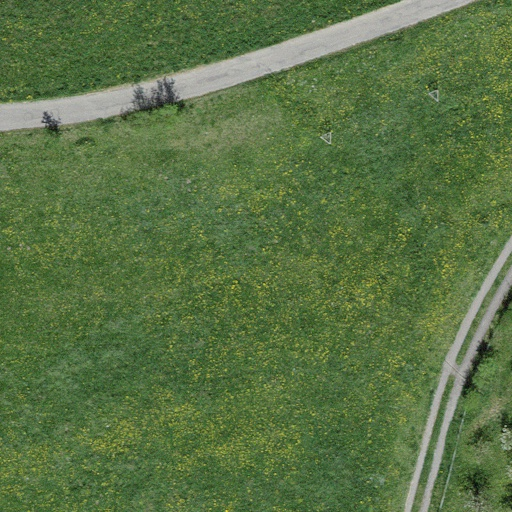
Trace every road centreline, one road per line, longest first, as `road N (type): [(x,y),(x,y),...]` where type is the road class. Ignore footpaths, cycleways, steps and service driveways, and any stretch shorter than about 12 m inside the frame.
road 1 (unclassified): [(439,0),(188,85),(0,117)]
road 2 (track): [(415,511),(461,357),(511,259)]
